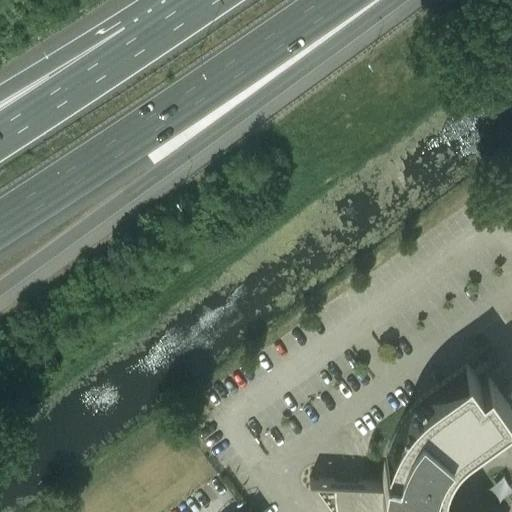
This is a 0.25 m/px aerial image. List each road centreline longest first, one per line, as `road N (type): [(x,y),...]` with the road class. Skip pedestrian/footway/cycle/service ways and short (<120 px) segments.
road 1 (motorway): [(0,288),(396,0)]
road 2 (motorway): [(0,226),(333,0)]
road 3 (unknown): [(266,472),(238,445),(229,420),(328,343)]
road 4 (motorway): [(138,44),(0,137)]
road 5 (motorway): [(138,44),(0,93)]
